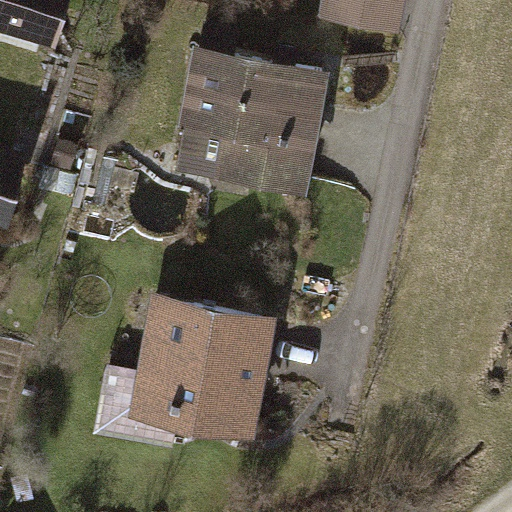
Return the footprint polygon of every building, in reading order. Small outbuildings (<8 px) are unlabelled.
[(0,0),(0,40),(48,54),(63,0),(0,0)] [(398,0),(318,0),(316,12),(392,29),(398,0)] [(200,42),(176,167),(315,193),(339,69),(200,42)] [(0,242),(23,152),(0,146),(0,242)] [(286,311),(151,282),(123,409),(258,439),(286,311)]
